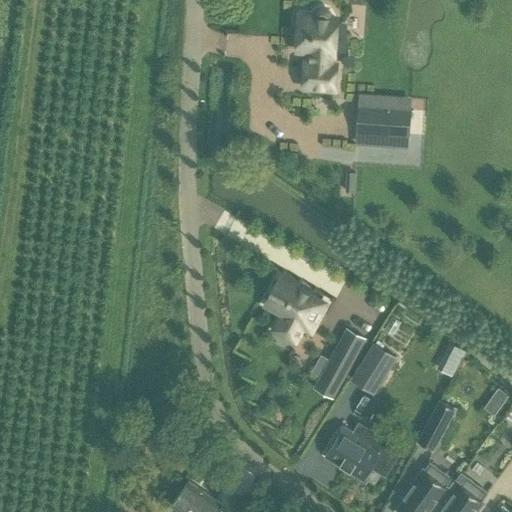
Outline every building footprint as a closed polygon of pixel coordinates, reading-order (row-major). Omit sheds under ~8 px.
[(329,14),(326,11),(322,9),(318,10),(315,13),(314,17),(299,16),(297,52),(310,52),(309,62),(305,62),(303,88),(334,90),(336,64),(330,64),(331,54),(333,54),(336,18),(330,18),(329,14)] [(358,105),(356,134),(391,137),(391,135),(408,136),(410,110),(393,109),(393,108),(358,105)] [(313,277),(273,267),(267,290),(279,293),(275,309),(292,314),(296,298),(306,301),(313,277)] [(373,314),(351,304),(335,344),(357,353),(373,314)] [(374,343),(352,379),(374,393),(396,357),(374,343)] [(485,406),(496,413),(510,392),(499,385),(485,406)] [(418,442),(433,450),(455,409),(440,401),(418,442)] [(399,450),(375,435),(368,445),(357,438),(358,435),(344,426),(325,456),(339,465),(344,468),(345,469),(350,472),(351,472),(363,479),(373,463),(386,471),(399,450)] [(432,511),(455,481),(430,462),(424,470),(423,469),(403,496),(405,498),(397,508),(401,511),(400,511),(432,511)] [(475,511),(483,501),(482,500),(488,492),(461,473),(455,481),(432,511),(475,511)] [(214,511),(221,503),(188,481),(171,505),(181,511),(214,511)]
